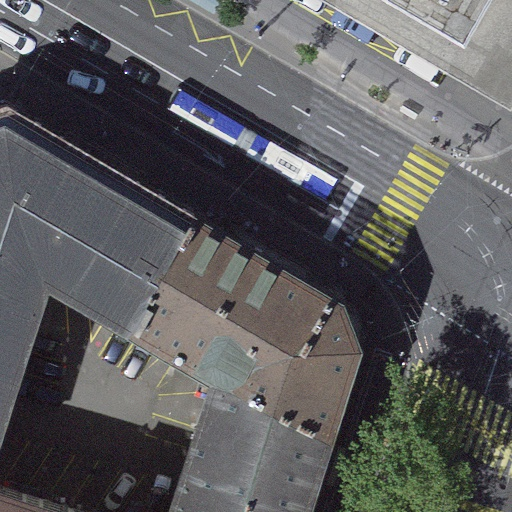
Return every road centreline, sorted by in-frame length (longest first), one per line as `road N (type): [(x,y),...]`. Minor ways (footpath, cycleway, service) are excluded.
road 1 (primary): [(40,0),(399,207),(511,286)]
road 2 (tertiary): [(469,511),(511,368)]
